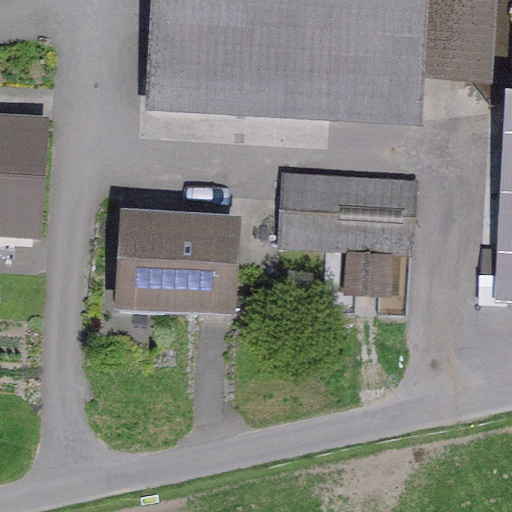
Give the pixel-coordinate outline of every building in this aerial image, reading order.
[(402,0),(123,0),(118,95),(395,112),(402,0)] [(511,0),(503,0),(499,66),(511,66),(511,0)] [(511,112),(509,113),(501,312),(511,312),(511,112)] [(27,117),(0,115),(0,242),(17,244),(27,117)] [(398,179),(274,176),(272,244),(335,245),(334,290),(375,291),(376,247),(397,248),(398,179)] [(210,217),(92,208),(85,302),(204,310),(210,217)]
